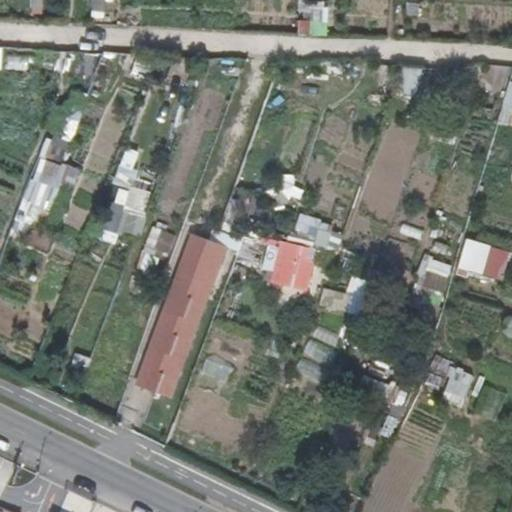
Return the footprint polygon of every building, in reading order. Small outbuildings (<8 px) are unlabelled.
[(28,0),(28,12),(40,13),(40,0),(28,0)] [(112,12),(112,0),(90,0),(89,11),(112,12)] [(308,0),(295,0),(295,12),(320,13),(321,1),(308,0)] [(44,157),(62,162),(73,119),(54,115),(44,157)] [(116,232),(138,237),(150,174),(138,172),(142,152),(120,148),(113,182),(110,181),(98,242),(113,245),(116,232)] [(36,238),(58,176),(71,181),(75,169),(35,155),(9,229),(36,238)] [(294,239),(332,246),(336,223),(299,216),(294,239)] [(154,228),(140,267),(159,273),(172,234),(154,228)] [(156,394),(169,399),(229,245),(196,232),(136,387),(152,393),(154,399),(156,394)] [(466,239),(457,271),(502,284),(511,252),(466,239)] [(266,289),(312,291),(314,245),(268,242),(266,289)] [(445,285),(452,266),(424,255),(416,275),(445,285)] [(321,308),(363,315),(366,297),(324,290),(321,308)] [(317,327),(312,338),(335,347),(339,335),(317,327)] [(303,363),(299,375),(322,383),(326,371),(303,363)] [(443,392),(464,401),(475,376),(454,367),(443,392)] [(235,396),(230,409),(260,420),(265,406),(235,396)]
